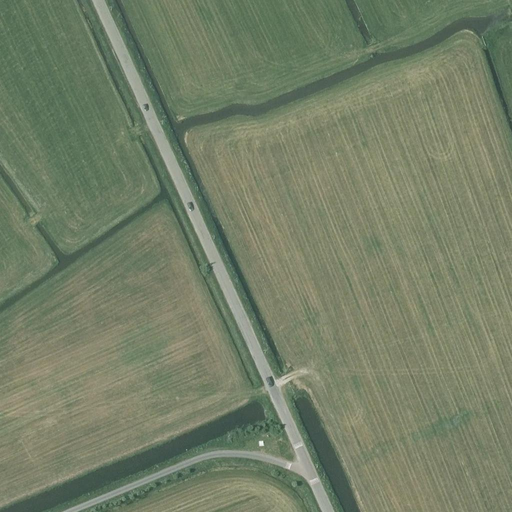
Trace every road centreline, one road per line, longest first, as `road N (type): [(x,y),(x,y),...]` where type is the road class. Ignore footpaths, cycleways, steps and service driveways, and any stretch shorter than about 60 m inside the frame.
road 1 (tertiary): [(307,468),(98,0)]
road 2 (unclassified): [(307,468),(255,455),(202,456),(70,511)]
